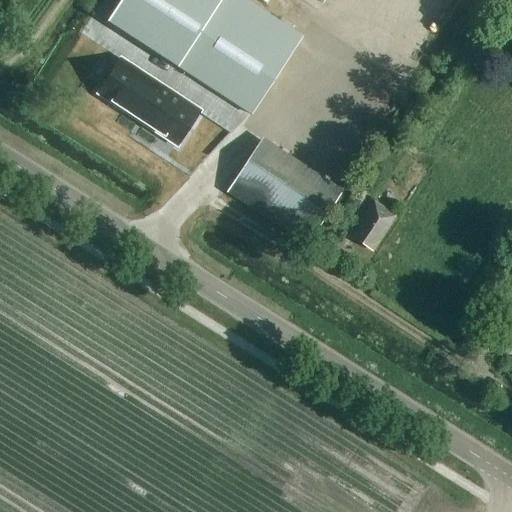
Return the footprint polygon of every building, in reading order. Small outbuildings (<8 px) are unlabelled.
[(124,0),(120,7),(110,22),(122,30),(142,44),(150,49),(173,63),(199,81),(223,97),(250,114),(300,38),(243,0),(124,0)] [(119,55),(98,88),(176,140),(198,106),(119,55)] [(304,247),(342,191),(263,138),(225,195),(304,247)] [(398,179),(411,159),(395,149),(383,169),(398,179)] [(374,254),(397,219),(374,204),(351,239),(374,254)] [(320,242),(336,255),(359,225),(343,213),(320,242)] [(511,313),(502,328),(511,334),(511,313)] [(506,393),(511,386),(511,361),(508,366),(507,366),(494,382),(506,393)]
